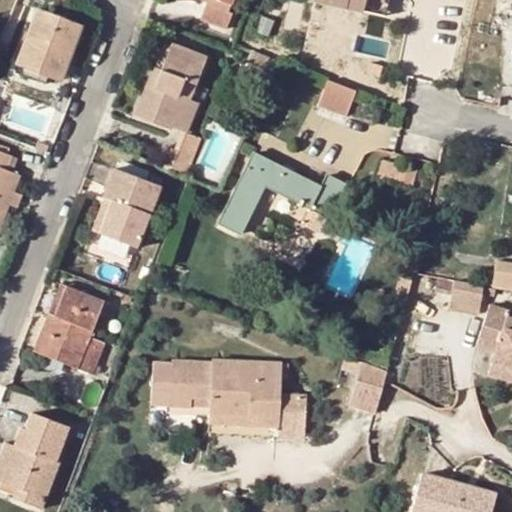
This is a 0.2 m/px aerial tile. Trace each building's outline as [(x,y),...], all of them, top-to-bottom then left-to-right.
[(198,0),(202,1),(196,20),(221,29),(227,14),(224,13),(228,0),(198,0)] [(312,0),(359,10),(360,0),(312,0)] [(380,15),(383,0),(360,0),(359,10),(380,15)] [(76,25),(37,9),(15,66),(55,81),(76,25)] [(275,25),(261,19),(255,35),(270,41),(275,25)] [(167,47),(158,69),(151,67),(132,116),(168,130),(169,127),(178,131),(184,133),(194,103),(187,100),(203,57),(168,44),(167,47)] [(151,67),(158,69),(167,47),(160,44),(151,67)] [(321,105),(349,116),(358,92),(329,81),(321,105)] [(183,175),(197,138),(184,133),(178,131),(171,149),(168,148),(161,166),(183,175)] [(0,222),(7,205),(15,208),(20,194),(11,191),(17,175),(6,171),(10,157),(4,155),(0,153),(0,222)] [(250,153),(214,223),(237,234),(261,186),(311,211),(324,218),(341,183),(324,175),(318,188),(250,153)] [(412,191),(417,173),(380,163),(375,181),(412,191)] [(99,198),(101,199),(107,201),(94,233),(134,248),(157,187),(110,169),(99,198)] [(88,231),(94,233),(107,201),(101,199),(88,231)] [(317,232),(324,218),(311,211),(303,225),(317,232)] [(492,272),(489,285),(488,288),(511,291),(511,263),(494,261),(492,272)] [(482,284),(489,285),(492,272),(485,271),(482,284)] [(451,298),(452,285),(437,282),(435,295),(451,298)] [(44,313),(52,316),(63,286),(56,283),(44,313)] [(482,290),(452,285),(451,298),(449,309),(478,314),(481,297),(482,290)] [(44,313),(31,351),(90,374),(102,343),(87,337),(101,300),(63,286),(52,316),(44,313)] [(493,291),(482,290),(481,297),(492,299),(493,291)] [(511,334),(504,332),(508,319),(509,313),(490,307),(476,349),(494,356),(490,366),(511,373),(511,334)] [(280,397),(281,367),(171,363),(171,366),(152,365),(151,407),(169,408),(169,412),(190,412),(190,402),(207,402),(207,419),(207,429),(276,431),(275,442),(303,443),(305,398),(280,397)] [(360,363),(347,410),(375,418),(387,373),(360,363)] [(511,386),(511,373),(490,366),(487,378),(511,386)] [(87,380),(80,397),(96,403),(103,386),(87,380)] [(190,402),(190,412),(169,412),(169,418),(207,419),(207,402),(190,402)] [(10,446),(2,442),(0,447),(0,482),(13,488),(9,498),(38,509),(56,462),(53,461),(65,428),(28,413),(22,429),(17,428),(10,446)] [(421,476),(411,511),(491,511),(496,497),(421,476)]
